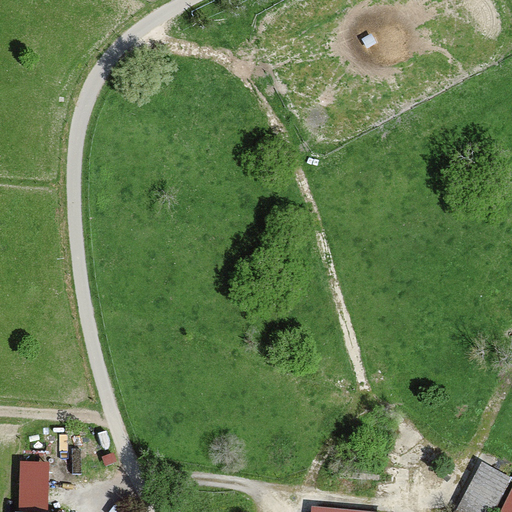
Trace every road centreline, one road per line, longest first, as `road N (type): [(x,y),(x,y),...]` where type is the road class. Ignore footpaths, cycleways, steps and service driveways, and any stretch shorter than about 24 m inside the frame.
road 1 (unclassified): [(192,0),(115,53),(81,116),(74,175),(92,341),(129,460),(157,511)]
road 2 (track): [(511,368),(459,479),(438,497),(419,505),(417,432),(376,405),(358,410),(340,430),(309,498)]
road 3 (track): [(418,511),(419,505),(138,476),(97,511)]
